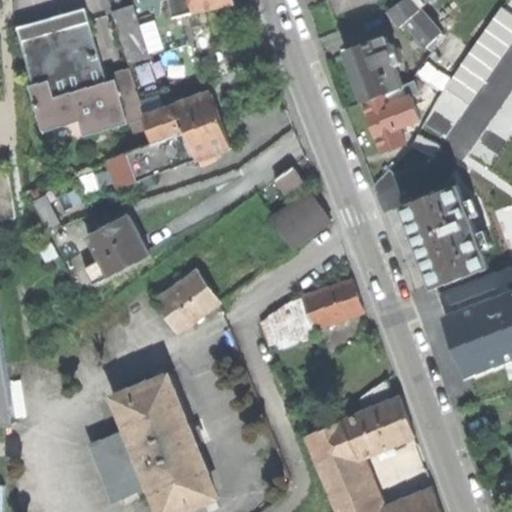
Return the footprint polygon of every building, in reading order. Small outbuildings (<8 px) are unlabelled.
[(166,0),(171,17),(193,12),(190,0),(166,0)] [(190,0),(193,12),(233,3),(232,0),(190,0)] [(336,0),(340,9),(364,0),(336,0)] [(406,21),(421,9),(413,0),(404,0),(391,11),(401,25),(406,21)] [(413,0),(421,9),(422,8),(427,4),(423,0),(413,0)] [(129,64),(134,62),(150,57),(134,7),(123,11),(113,14),(129,64)] [(442,33),(422,8),(421,9),(406,21),(426,45),(442,33)] [(0,106),(20,106),(17,18),(0,18),(0,106)] [(54,98),(106,82),(105,78),(88,19),(71,24),(70,19),(61,21),(55,23),(56,26),(22,36),(36,84),(49,81),(54,98)] [(353,73),(363,99),(402,85),(394,64),(400,62),(393,44),(388,45),(385,38),(346,52),(353,73)] [(158,55),(150,57),(134,62),(142,86),(165,79),(158,55)] [(106,82),(118,125),(145,117),(145,115),(131,70),(105,78),(106,82)] [(36,103),(38,109),(44,129),(85,118),(89,131),(84,132),(85,134),(118,125),(106,82),(54,98),(49,81),(36,84),(31,86),(36,103)] [(412,81),(402,85),(407,98),(411,96),(417,94),(412,81)] [(419,119),(411,96),(407,98),(402,85),(363,99),(373,127),(382,150),(404,142),(398,127),(419,119)] [(178,103),(188,131),(222,119),(216,102),(212,91),(178,103)] [(154,143),(188,131),(178,103),(145,115),(145,117),(154,143)] [(188,131),(192,143),(198,159),(232,147),(227,134),(222,119),(188,131)] [(155,174),(189,162),(183,146),(192,143),(188,131),(154,143),(145,146),(155,174)] [(189,162),(198,159),(192,143),(183,146),(189,162)] [(119,186),(155,174),(145,146),(108,160),(119,186)] [(277,171),(291,190),(309,177),(294,158),(277,171)] [(11,159),(0,161),(0,214),(19,211),(11,159)] [(276,212),(298,242),(334,215),(313,185),(276,212)] [(435,286),(488,266),(482,251),(484,250),(465,200),(463,200),(457,185),(404,205),(419,245),(435,286)] [(101,262),(108,275),(149,254),(138,234),(128,215),(88,236),(101,262)] [(109,276),(108,275),(101,262),(95,265),(103,279),(109,276)] [(199,314),(208,307),(224,296),(202,265),(162,294),(184,325),(199,314)] [(511,277),(443,303),(464,363),(503,350),(507,362),(511,360),(511,277)] [(303,298),(313,329),(364,311),(358,294),(353,280),(303,298)] [(0,291),(0,419),(20,416),(0,291)] [(105,303),(112,312),(128,301),(121,292),(105,303)] [(270,317),(281,347),(316,335),(313,329),(303,298),(286,306),(270,317)] [(114,315),(112,312),(105,303),(104,301),(42,345),(53,360),(114,315)] [(210,309),(208,307),(199,314),(201,316),(210,309)] [(271,350),(281,347),(270,317),(260,323),(271,350)] [(212,494),(221,491),(223,490),(202,437),(205,435),(203,429),(200,421),(196,423),(175,369),(121,390),(135,424),(156,476),(170,511),(212,494)] [(364,413),(396,400),(387,380),(359,399),(364,413)] [(401,398),(396,400),(364,413),(343,422),(359,459),(414,437),(401,398)] [(359,459),(343,422),(308,436),(338,511),(380,511),(368,482),(359,459)] [(141,482),(156,476),(135,424),(101,438),(121,490),(133,485),(134,487),(142,484),(141,482)] [(440,511),(434,494),(389,511),(440,511)]
